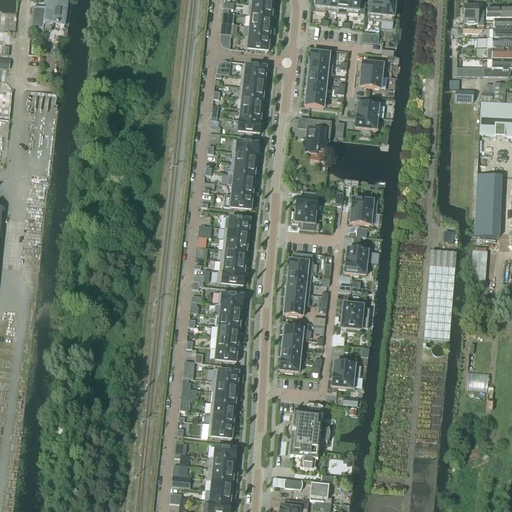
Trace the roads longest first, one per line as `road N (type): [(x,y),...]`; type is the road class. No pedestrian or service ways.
road 1 (tertiary): [(251,511),(274,171),(295,0)]
road 2 (track): [(404,511),(440,0)]
